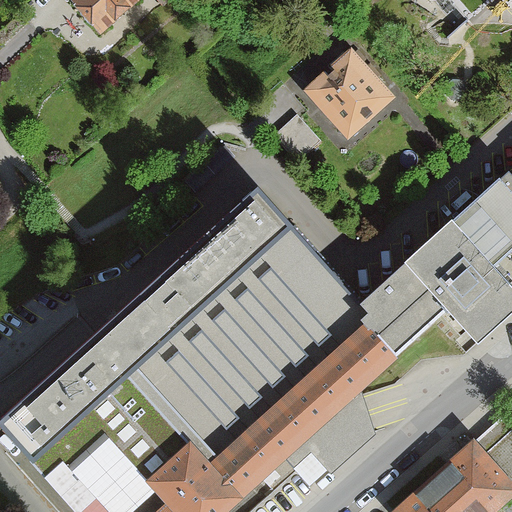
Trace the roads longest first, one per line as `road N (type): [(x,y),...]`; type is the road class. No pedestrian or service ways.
road 1 (residential): [(511,120),(350,263),(261,165)]
road 2 (residential): [(326,511),(481,378),(511,361)]
